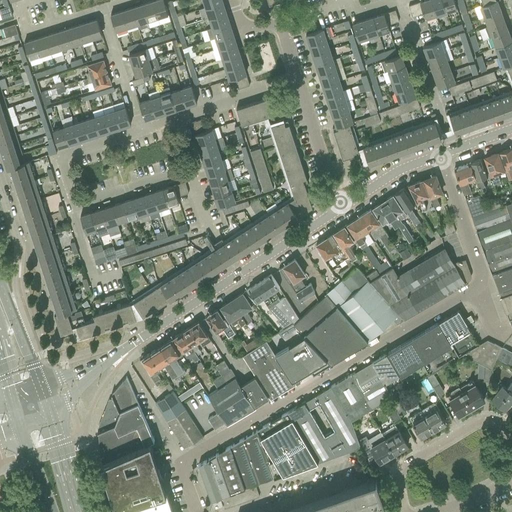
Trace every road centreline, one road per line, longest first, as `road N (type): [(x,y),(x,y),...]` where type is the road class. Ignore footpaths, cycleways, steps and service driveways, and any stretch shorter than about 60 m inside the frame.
road 1 (unclassified): [(196,511),(179,463),(479,285),(438,155)]
road 2 (residential): [(142,130),(62,157),(71,206),(186,169),(172,120)]
road 3 (tertiary): [(109,359),(339,208)]
road 4 (residential): [(404,511),(398,474),(405,466),(480,422),(511,436)]
road 5 (residential): [(453,150),(399,1)]
road 6 (residential): [(19,333),(17,239),(0,184)]
road 7 (residential): [(339,208),(297,80)]
road 8 (residential): [(297,80),(172,120)]
road 9 (residential): [(102,12),(29,35),(19,6),(38,0)]
road 10 (residential): [(142,130),(102,12)]
